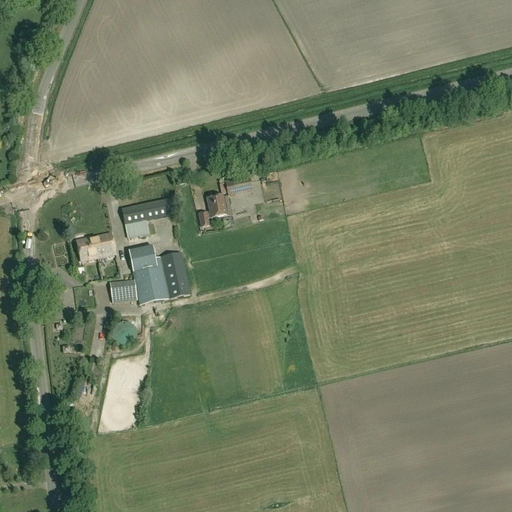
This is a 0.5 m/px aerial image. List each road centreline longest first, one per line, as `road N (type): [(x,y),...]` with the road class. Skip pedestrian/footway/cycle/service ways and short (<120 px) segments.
road 1 (tertiary): [(37,191),(511,75)]
road 2 (tertiary): [(55,511),(25,193)]
road 3 (tertiary): [(32,165),(44,85),(78,0)]
